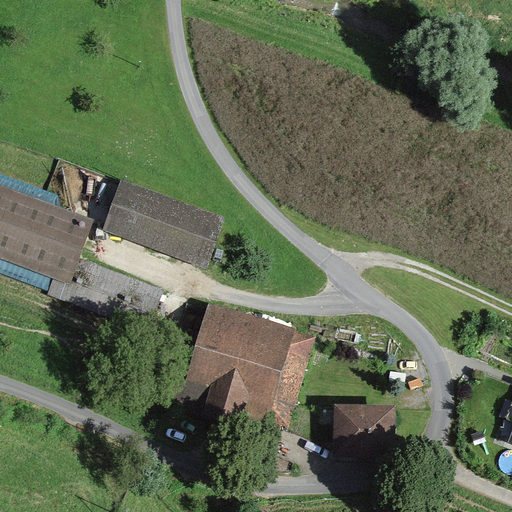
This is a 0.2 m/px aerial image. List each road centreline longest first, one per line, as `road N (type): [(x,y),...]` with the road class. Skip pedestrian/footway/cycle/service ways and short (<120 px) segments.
road 1 (unclassified): [(0,383),(243,484),(393,477),(417,465),(440,427),(444,391),(418,333),(289,236),(245,191),(207,133),(173,0)]
road 2 (track): [(511,311),(400,263),(333,265)]
